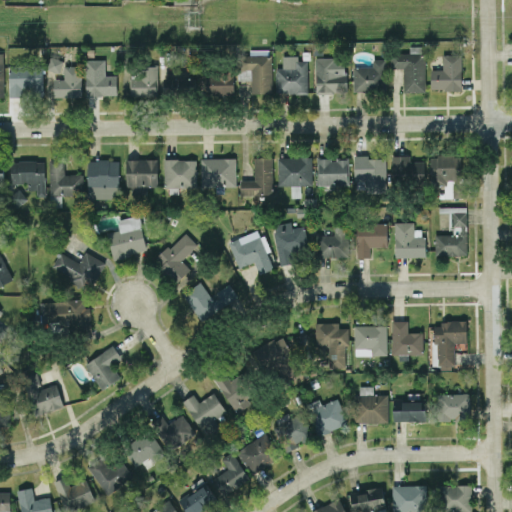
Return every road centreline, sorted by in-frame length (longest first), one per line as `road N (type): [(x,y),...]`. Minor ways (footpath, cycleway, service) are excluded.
road 1 (residential): [(489,287),(327,288),(289,297),(83,435),(0,459)]
road 2 (tertiary): [(511,121),(0,129)]
road 3 (residential): [(486,0),(493,511)]
road 4 (residential): [(493,454),(346,461),(259,511)]
